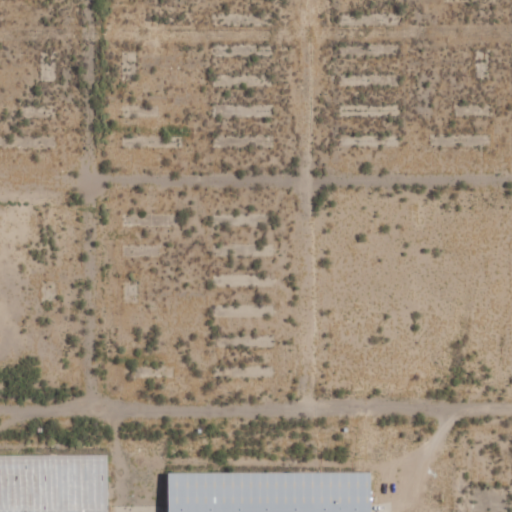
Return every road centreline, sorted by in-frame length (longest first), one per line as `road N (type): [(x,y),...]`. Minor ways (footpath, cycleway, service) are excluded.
road 1 (residential): [(0,394),(511,388)]
road 2 (residential): [(511,191),(0,195)]
road 3 (residential): [(327,193),(320,391)]
road 4 (residential): [(89,393),(89,195)]
road 5 (residential): [(333,0),(327,193)]
